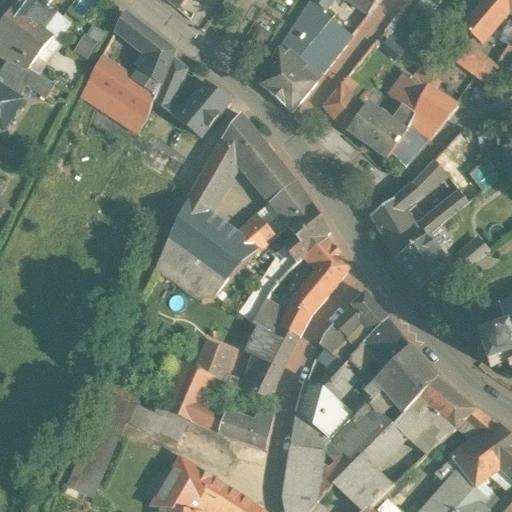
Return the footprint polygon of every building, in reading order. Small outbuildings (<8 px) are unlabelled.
[(17,0),(12,8),(42,30),(55,12),(50,8),(55,0),(17,0)] [(166,0),(176,8),(182,0),(166,0)] [(222,0),(217,10),(227,16),(236,0),(222,0)] [(325,10),(311,0),(285,39),(302,54),(311,41),(303,37),(312,23),(318,28),(328,37),(332,32),(338,25),(330,19),(323,14),(325,11),(325,10)] [(311,0),(325,10),(327,8),(328,5),(332,0),(311,0)] [(380,0),(350,0),(370,14),(380,0)] [(422,4),(417,0),(406,0),(402,6),(413,15),(422,4)] [(485,0),(462,28),(481,44),(510,9),(499,0),(485,0)] [(511,0),(499,0),(510,9),(511,10),(511,0)] [(42,30),(12,8),(0,24),(0,57),(6,60),(27,70),(52,38),(42,30)] [(330,11),(327,8),(325,10),(325,11),(323,14),(330,19),(334,13),(330,11)] [(173,53),(124,14),(115,32),(151,58),(141,73),(159,86),(171,57),(173,53)] [(74,50),(87,57),(102,30),(89,22),(74,50)] [(312,23),(303,37),(311,41),(318,28),(312,23)] [(353,37),(338,25),(332,32),(348,44),(353,37)] [(403,50),(387,38),(380,47),(395,60),(403,50)] [(302,54),(285,39),(278,50),(260,85),(292,113),(316,83),(298,67),(303,62),(304,58),(302,54)] [(470,48),(469,49),(459,62),(486,83),(495,69),(470,48)] [(171,57),(159,86),(157,91),(172,103),(186,68),(171,57)] [(100,59),(88,82),(103,92),(117,70),(100,59)] [(27,70),(6,60),(0,69),(0,85),(18,97),(25,87),(34,73),(27,70)] [(135,82),(117,70),(103,92),(144,119),(153,101),(155,95),(135,82)] [(400,107),(412,115),(414,117),(413,113),(427,86),(413,76),(411,79),(403,72),(386,96),(400,107)] [(34,73),(25,87),(45,100),(54,85),(34,73)] [(159,86),(141,73),(135,82),(155,95),(157,91),(159,86)] [(229,103),(205,84),(182,110),(175,119),(200,138),(229,103)] [(0,85),(0,128),(2,130),(22,100),(18,97),(0,85)] [(360,104),(340,86),(322,108),(340,125),(360,104)] [(433,91),(427,86),(413,113),(414,117),(410,124),(428,139),(457,106),(433,91)] [(172,103),(157,91),(155,95),(153,101),(163,109),(175,119),(182,110),(172,103)] [(340,125),(339,127),(387,161),(394,155),(414,117),(400,107),(389,125),(360,104),(340,125)] [(296,184),(240,116),(223,139),(238,160),(257,183),(264,189),(274,200),(296,184)] [(410,124),(394,155),(406,167),(428,139),(410,124)] [(238,160),(223,139),(188,200),(187,203),(205,215),(208,211),(238,160)] [(511,142),(501,144),(505,169),(511,167),(511,142)] [(406,167),(394,155),(387,161),(388,162),(398,176),(406,167)] [(433,161),(409,186),(421,195),(445,176),(433,161)] [(274,200),(269,204),(287,226),(295,219),(310,206),(296,184),(274,200)] [(409,186),(394,199),(403,217),(421,195),(409,186)] [(462,197),(442,213),(448,221),(468,204),(462,197)] [(403,217),(394,199),(370,217),(395,261),(419,243),(413,233),(403,217)] [(205,215),(187,203),(169,239),(189,253),(214,222),(208,218),(205,215)] [(287,226),(269,204),(246,223),(254,232),(255,231),(266,243),(287,226)] [(310,206),(295,219),(303,230),(274,254),(276,256),(288,272),(302,259),(304,257),(325,237),(329,233),(310,206)] [(438,209),(418,226),(419,228),(428,237),(448,221),(442,213),(438,209)] [(214,222),(189,253),(201,261),(226,230),(214,222)] [(428,237),(419,228),(413,233),(419,243),(428,237)] [(241,241),(226,230),(201,261),(227,280),(257,252),(241,241)] [(254,232),(241,241),(256,251),(266,243),(255,231),(254,232)] [(325,237),(304,257),(316,270),(301,290),(321,303),(333,289),(349,267),(325,237)] [(419,243),(395,261),(416,295),(450,273),(447,268),(428,237),(419,243)] [(189,253),(169,239),(154,270),(195,299),(215,296),(227,280),(201,261),(189,253)] [(477,243),(460,257),(470,269),(487,255),(477,243)] [(288,272),(276,256),(268,268),(282,278),(288,272)] [(470,269),(460,257),(447,268),(450,273),(455,281),(470,269)] [(251,294),(249,295),(263,305),(271,290),(272,291),(279,282),(282,278),(268,268),(251,294)] [(215,296),(252,324),(263,305),(249,295),(251,294),(227,280),(215,296)] [(272,291),(271,290),(263,305),(252,324),(260,328),(275,338),(280,327),(292,303),(272,291)] [(301,290),(292,303),(280,327),(299,337),(311,315),(321,303),(301,290)] [(364,294),(333,326),(347,338),(355,330),(362,322),(373,333),(387,320),(364,294)] [(511,303),(499,307),(497,306),(495,308),(498,311),(505,333),(479,341),(488,370),(506,365),(508,372),(511,370),(511,303)] [(409,348),(387,320),(373,333),(358,348),(343,367),(354,379),(372,361),(384,374),(409,348)] [(362,322),(355,330),(358,333),(350,341),(358,348),(373,333),(362,322)] [(333,326),(323,337),(319,345),(323,350),(330,354),(347,338),(333,326)] [(299,337),(280,327),(275,338),(260,328),(249,348),(247,353),(253,356),(283,370),(299,337)] [(205,341),(189,332),(176,363),(193,370),(205,341)] [(350,341),(334,357),(343,364),(358,348),(350,341)] [(206,342),(195,369),(207,375),(219,347),(206,342)] [(438,380),(409,348),(384,374),(363,395),(378,409),(388,399),(398,409),(404,416),(438,380)] [(330,354),(323,350),(317,361),(335,373),(343,364),(334,357),(330,354)] [(283,370),(253,356),(247,371),(240,389),(259,396),(268,399),(283,370)] [(193,370),(176,363),(157,408),(168,413),(189,424),(198,406),(198,405),(207,384),(210,378),(193,370)] [(343,367),(322,389),(323,390),(321,392),(332,402),(354,379),(343,367)] [(220,382),(210,378),(207,384),(218,387),(220,382)] [(476,412),(438,380),(404,416),(393,427),(405,438),(413,446),(439,418),(454,432),(476,412)] [(322,389),(306,383),(296,416),(297,416),(325,441),(328,441),(350,419),(332,402),(321,392),(323,390),(322,389)] [(128,396),(117,389),(106,407),(118,413),(128,396)] [(259,396),(255,425),(225,415),(218,437),(265,453),(273,417),(274,401),(268,399),(259,396)] [(225,415),(198,405),(198,406),(189,424),(218,437),(225,415)] [(168,413),(157,408),(145,435),(154,441),(168,413)] [(398,409),(386,421),(392,426),(393,427),(404,416),(398,409)] [(386,421),(378,414),(339,453),(343,457),(352,466),(360,459),(392,426),(386,421)] [(325,441),(297,416),(292,432),(282,500),(284,511),(309,511),(315,506),(319,480),(325,442),(325,441)] [(489,422),(480,436),(483,440),(498,428),(489,422)] [(392,426),(360,459),(372,469),(405,438),(393,427),(392,426)] [(483,440),(479,443),(478,442),(454,461),(476,490),(511,462),(511,442),(498,428),(483,440)] [(452,435),(435,450),(439,454),(455,439),(452,435)] [(343,457),(319,480),(315,506),(334,485),(352,466),(343,457)] [(372,469),(360,459),(352,466),(334,485),(356,507),(361,511),(364,511),(366,511),(367,509),(371,511),(393,490),(385,482),(372,469)] [(199,471),(181,461),(152,509),(159,509),(160,509),(183,511),(205,511),(206,505),(198,500),(211,479),(211,480),(212,478),(200,471),(199,471)] [(445,488),(423,511),(451,511),(476,490),(454,461),(434,478),(445,488)] [(511,511),(511,462),(476,490),(455,511),(511,511)] [(401,467),(385,482),(393,490),(409,475),(401,467)] [(211,480),(211,479),(198,500),(206,505),(217,511),(251,511),(255,507),(211,480)]
